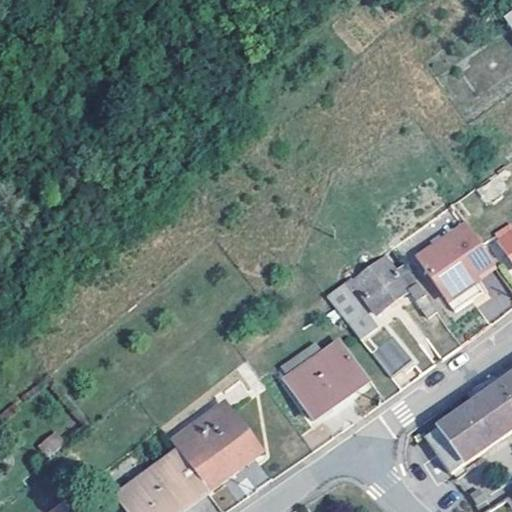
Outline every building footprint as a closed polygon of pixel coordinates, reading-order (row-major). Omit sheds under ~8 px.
[(473,226),(424,259),(453,302),(470,290),(468,287),(478,280),(481,283),(502,268),(473,226)] [(382,319),(415,295),(413,292),(392,261),(359,285),(382,319)] [(478,280),(468,287),(470,290),(453,302),(461,314),(489,296),(481,283),(478,280)] [(422,287),(413,292),(415,295),(433,321),(441,315),(422,287)] [(368,316),(347,288),(332,299),(353,326),(368,316)] [(383,330),(371,313),(368,316),(353,326),(366,343),(383,330)] [(411,370),(390,344),(376,355),(397,381),(411,370)] [(372,386),(344,346),(288,384),(318,425),(372,386)] [(511,430),(511,376),(425,438),(451,474),(511,430)] [(183,454),(213,495),(263,458),(226,410),(177,446),(183,454)] [(37,447),(48,458),(65,443),(53,431),(37,447)] [(190,511),(213,495),(183,454),(124,497),(134,511),(190,511)]
